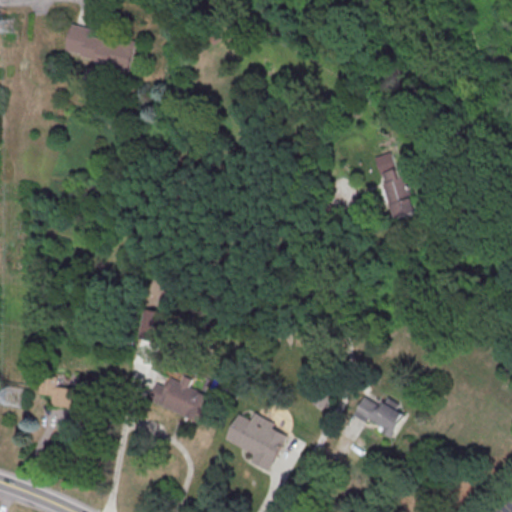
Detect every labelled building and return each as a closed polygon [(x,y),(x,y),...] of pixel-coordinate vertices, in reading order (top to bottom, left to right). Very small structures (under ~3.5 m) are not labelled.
[(139,43),(131,78),(97,70),(98,62),(84,59),(84,56),(68,52),(74,25),(94,30),(92,38),(118,44),(120,38),(139,43)] [(417,212),(398,153),(379,159),(398,218),(417,212)] [(73,407),(72,423),(86,425),(90,390),(58,386),(60,375),(43,374),(41,394),(53,395),(52,405),(73,407)] [(221,402),(209,429),(150,402),(158,384),(169,389),(173,380),(183,384),(186,378),(195,382),(192,389),(221,402)] [(393,437),(408,411),(388,400),(385,406),(366,395),(354,414),(393,437)] [(241,416),(228,441),(257,457),(253,464),(271,473),(289,438),(275,431),(278,426),(258,415),(254,422),(241,416)]
